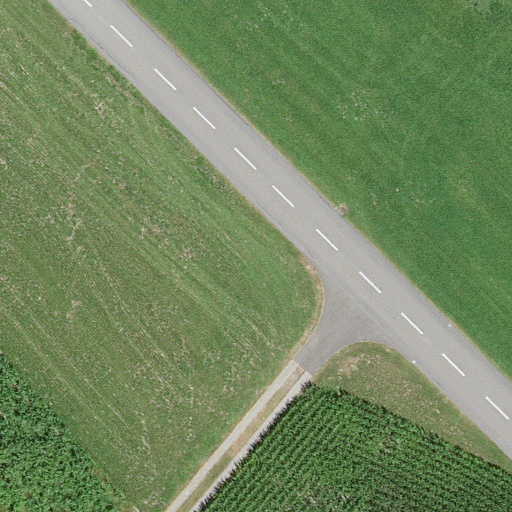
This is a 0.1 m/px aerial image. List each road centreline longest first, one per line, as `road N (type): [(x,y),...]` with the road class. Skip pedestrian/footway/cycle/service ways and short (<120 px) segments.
road 1 (tertiary): [(86,0),(511,421)]
road 2 (track): [(177,511),(374,285)]
